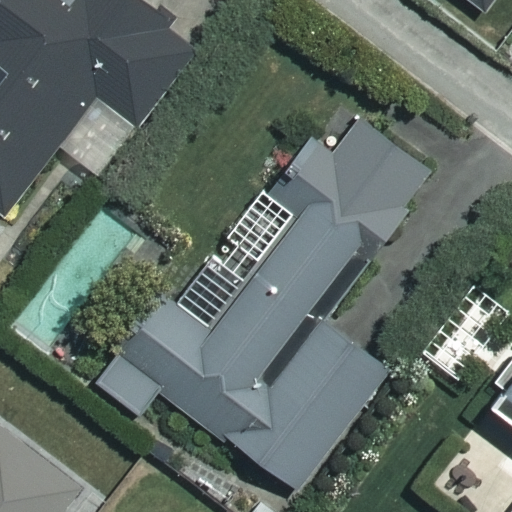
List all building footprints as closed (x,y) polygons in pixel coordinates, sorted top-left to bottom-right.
[(0,0),(0,210),(12,219),(108,96),(147,127),(204,54),(134,0),(0,0)] [(497,0),(470,0),(487,13),(497,0)] [(477,205),(371,123),(342,161),(322,145),(279,201),(271,194),(186,305),(174,296),(105,385),(151,420),(172,392),(305,495),(399,373),(366,348),(477,205)] [(145,242),(103,206),(11,313),(54,349),(145,242)] [(511,511),(511,383),(496,404),(511,416),(511,511)] [(0,511),(88,511),(97,501),(3,430),(0,434),(0,511)]
